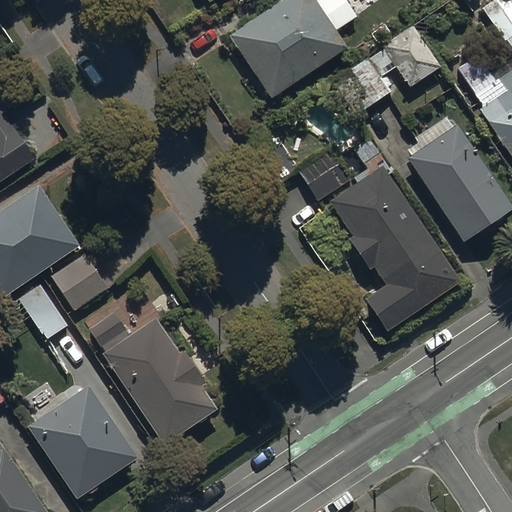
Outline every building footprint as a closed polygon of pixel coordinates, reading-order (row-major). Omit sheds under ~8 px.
[(202,0),(208,8),(219,0),(202,0)] [(287,0),(228,39),(270,102),(348,52),(336,33),(357,20),(344,0),(320,0),(315,4),(312,0),(287,0)] [(406,24),(338,71),(363,107),(385,92),(376,78),(390,68),(402,86),(434,64),(406,24)] [(511,63),(497,74),(506,87),(476,107),(511,159),(511,63)] [(0,186),(32,166),(0,116),(0,186)] [(453,119),(404,152),(461,237),(510,205),(453,119)] [(378,162),(327,196),(351,232),(346,235),(367,265),(372,262),(384,280),(362,295),(384,327),(457,278),(378,162)] [(37,189),(0,214),(0,303),(78,251),(37,189)] [(107,291),(83,257),(50,280),(74,314),(107,291)] [(40,286),(18,300),(46,344),(68,329),(40,286)] [(84,333),(102,360),(163,449),(216,412),(198,386),(201,384),(182,356),(179,358),(156,325),(131,341),(112,314),(84,333)] [(87,392),(27,433),(75,503),(135,462),(87,392)] [(41,511),(0,451),(0,511),(41,511)]
